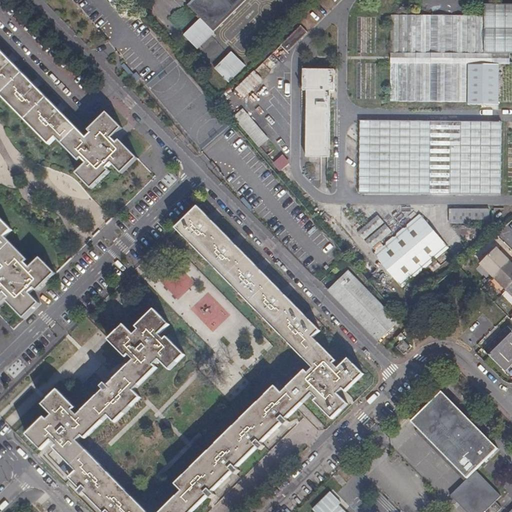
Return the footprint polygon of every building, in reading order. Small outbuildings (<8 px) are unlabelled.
[(194,0),(188,6),(201,19),(184,36),(198,50),(215,34),(214,33),(247,0),(194,0)] [(493,54),(493,16),(391,15),(390,102),(466,102),(467,64),(510,65),(510,54),(493,54)] [(288,53),(308,33),(300,26),(281,45),(288,53)] [(107,169),(114,164),(124,173),(138,160),(120,141),(117,145),(112,140),(122,129),(107,114),(89,131),(92,134),(87,139),(37,89),(0,50),(0,263),(5,269),(0,273),(0,298),(5,294),(10,299),(7,302),(24,320),(40,304),(30,294),(35,289),(38,292),(56,274),(41,259),(30,269),(25,264),(28,261),(6,238),(12,231),(0,218),(0,95),(49,146),(56,139),(79,163),(82,159),(87,164),(77,174),(92,190),(110,172),(107,169)] [(229,83),(245,67),(232,53),(215,70),(229,83)] [(306,157),(330,158),(331,91),(334,91),(335,70),(303,70),(303,91),(307,91),(306,157)] [(244,98),(263,80),(254,71),(235,90),(244,98)] [(259,148),(269,139),(244,110),(234,118),(259,148)] [(500,122),(358,121),(357,193),(500,194),(500,122)] [(289,164),(282,156),(274,163),(281,172),(289,164)] [(201,209),(180,231),(313,369),(308,374),(306,371),(283,394),(276,388),(176,485),(182,492),(162,511),(146,511),(78,442),(83,437),(85,440),(109,417),(115,423),(141,398),(135,392),(157,369),(155,366),(160,361),(170,371),(185,356),(168,338),(164,341),(160,336),(170,326),(155,311),(137,328),(139,331),(135,336),(125,325),(109,341),(127,359),(130,356),(135,361),(78,417),(73,412),(76,409),(59,391),(43,406),(53,416),(48,421),(45,418),(28,436),(43,451),(53,441),(58,446),(55,449),(77,472),(70,479),(102,511),(192,511),(313,394),(318,400),(315,402),(332,420),(348,405),(338,395),(343,390),(346,393),(364,375),(349,360),(338,370),(333,365),(337,362),(314,338),(321,332),(201,209)] [(450,225),(491,224),(491,209),(449,210),(450,225)] [(384,224),(378,216),(358,233),(364,241),(384,224)] [(402,286),(446,249),(419,217),(376,254),(402,286)] [(392,233),(385,225),(365,242),(372,250),(392,233)] [(494,277),(509,262),(496,249),(481,264),(494,277)] [(507,291),(511,286),(511,264),(509,262),(494,277),(507,291)] [(179,299),(193,283),(177,269),(163,284),(179,299)] [(397,323),(348,272),(328,291),(378,341),(397,323)] [(496,339),(511,355),(511,332),(508,328),(496,339)] [(504,371),(511,363),(511,355),(496,339),(484,351),(504,371)] [(411,349),(404,341),(397,348),(404,356),(411,349)] [(511,511),(499,511),(502,509),(496,503),(502,497),(476,472),(498,450),(443,394),(413,423),(469,480),(451,496),(466,511),(511,511)] [(314,511),(346,511),(340,505),(342,503),(330,491),(312,509),(314,511)]
